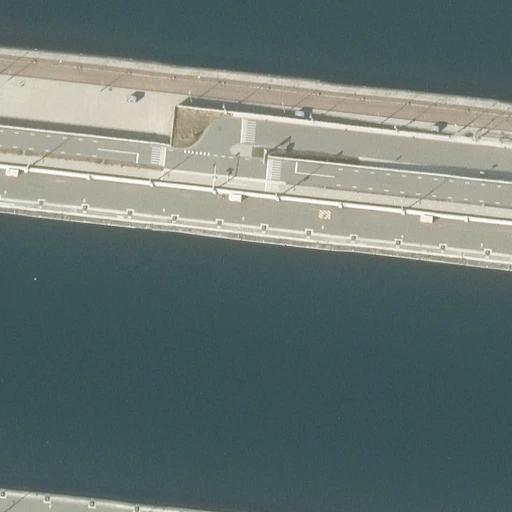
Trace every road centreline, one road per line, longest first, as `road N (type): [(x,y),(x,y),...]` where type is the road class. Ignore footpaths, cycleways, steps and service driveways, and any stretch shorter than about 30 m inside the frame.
road 1 (tertiary): [(207,165),(215,144),(237,132),(511,164)]
road 2 (tertiary): [(207,165),(511,198)]
road 3 (tertiary): [(0,142),(207,165)]
